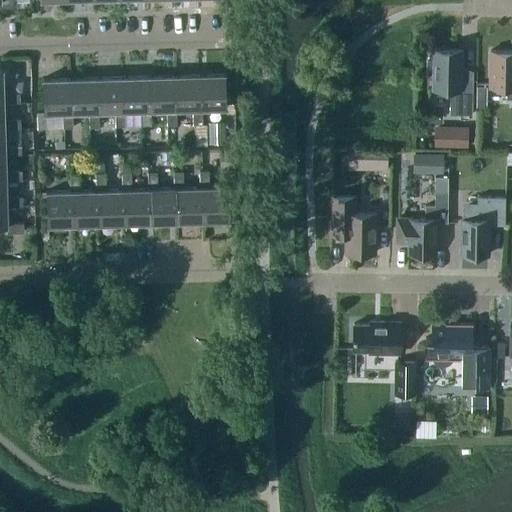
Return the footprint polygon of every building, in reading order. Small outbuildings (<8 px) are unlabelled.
[(472,115),(473,80),(461,80),(461,50),(433,49),(433,57),(428,57),(426,62),(426,71),(428,76),(433,76),(433,89),(450,89),(450,103),(450,114),(472,115)] [(511,50),(490,50),(490,86),(505,86),(505,98),(511,98),(511,50)] [(0,69),(0,97),(3,97),(3,102),(19,101),(18,92),(2,93),(2,70),(0,69)] [(175,108),(191,108),(196,108),(195,74),(170,75),(170,109),(166,109),(166,124),(176,124),(175,108)] [(225,74),(195,74),(196,108),(191,108),(192,124),(202,123),(201,108),(225,107),(225,74)] [(144,75),(118,76),(119,110),(114,110),(114,125),(124,125),(123,109),(141,109),(145,109),(144,75)] [(166,109),(170,109),(170,75),(144,75),(145,109),(141,109),(141,125),(150,125),(150,109),(166,109)] [(92,76),(66,77),(67,112),(62,112),(62,127),(71,127),(71,111),(88,111),(92,111),(92,76)] [(97,111),(114,110),(119,110),(118,76),(92,76),(92,111),(88,111),(89,126),(98,126),(97,111)] [(62,112),(67,112),(66,77),(43,77),(43,112),(37,112),(37,128),(46,127),(46,113),(62,112)] [(19,101),(27,101),(27,90),(18,90),(18,92),(19,101)] [(3,118),(3,102),(3,97),(0,97),(0,123),(4,123),(4,128),(19,127),(19,118),(3,118)] [(0,148),(5,149),(5,153),(20,153),(20,144),(5,145),(4,128),(4,123),(0,123),(0,148)] [(451,125),(450,146),(467,147),(467,126),(451,125)] [(0,175),(5,175),(5,179),(21,179),(21,170),(5,171),(5,153),(5,149),(0,148),(0,175)] [(373,151),(373,165),(386,165),(386,152),(373,151)] [(431,153),(431,172),(442,172),(442,153),(431,153)] [(225,170),(225,186),(208,187),(203,187),(204,220),(229,219),(229,214),(238,214),(237,186),(235,186),(235,169),(225,170)] [(192,187),(182,187),(177,187),(178,221),(204,220),(203,187),(208,187),(208,170),(201,170),(198,170),(199,187),(192,187)] [(152,221),(151,188),(156,188),(156,171),(147,171),(148,188),(131,189),(126,189),(126,222),(152,221)] [(178,221),(177,187),(182,187),(182,171),(173,171),(173,187),(156,188),(151,188),(152,221),(178,221)] [(121,189),(105,189),(100,189),(101,222),(126,222),(126,189),(131,189),(130,172),(121,172),(121,189)] [(47,224),(75,223),(74,190),(79,190),(78,173),(70,174),(70,189),(46,190),(47,224)] [(101,222),(100,189),(105,189),(104,173),(95,173),(96,189),(79,190),(74,190),(75,223),(101,222)] [(6,196),(5,179),(5,175),(0,175),(0,201),(6,201),(6,206),(22,205),(21,196),(6,196)] [(425,217),(409,217),(409,218),(397,218),(397,241),(409,241),(409,253),(435,254),(435,222),(447,222),(448,177),(435,177),(435,205),(425,205),(425,217)] [(331,236),(346,236),(345,252),(375,252),(376,212),(355,212),(355,196),(332,196),(331,236)] [(462,208),(462,218),(461,254),(488,254),(489,224),(505,224),(505,196),(477,196),(477,208),(462,208)] [(6,223),(6,206),(6,201),(0,201),(0,224),(6,225),(6,232),(23,231),(23,222),(6,223)] [(369,353),(400,353),(401,321),(370,321),(370,323),(354,323),(353,350),(369,350),(369,353)] [(467,388),(488,388),(489,346),(471,345),(471,324),(473,324),(473,322),(445,322),(445,323),(432,323),(432,337),(426,337),(425,358),(432,358),(434,361),(436,363),(439,365),(443,365),(446,365),(449,364),(452,361),(453,358),(460,358),(461,358),(461,383),(469,383),(469,387),(467,387),(467,388)] [(415,394),(415,362),(395,361),(395,393),(415,394)] [(486,412),(486,395),(470,395),(470,412),(486,412)] [(397,415),(397,429),(408,429),(408,415),(397,415)]
